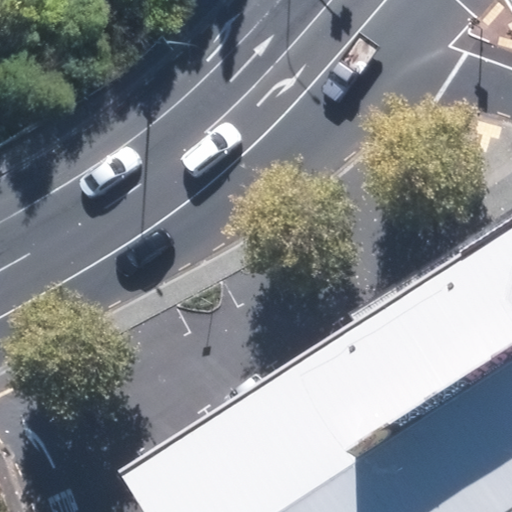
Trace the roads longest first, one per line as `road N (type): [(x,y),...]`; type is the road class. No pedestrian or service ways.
road 1 (secondary): [(0,269),(174,164),(240,107)]
road 2 (primary): [(511,102),(448,83),(341,87),(240,107)]
road 3 (secondary): [(240,107),(346,0)]
road 4 (residential): [(52,511),(0,375)]
